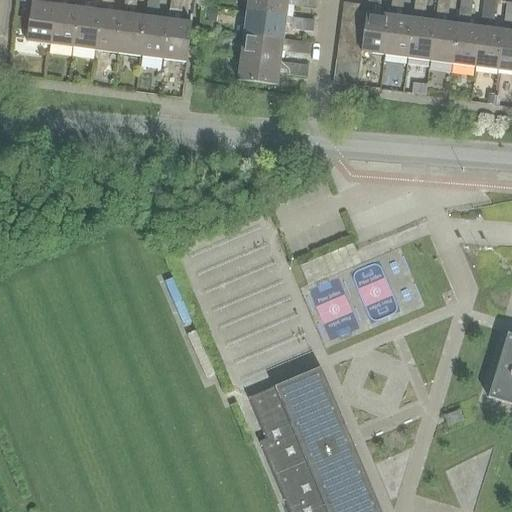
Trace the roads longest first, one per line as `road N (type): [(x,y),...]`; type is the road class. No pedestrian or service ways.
road 1 (tertiary): [(313,143),(0,118)]
road 2 (tertiary): [(511,158),(313,143)]
road 3 (residential): [(313,143),(330,0)]
